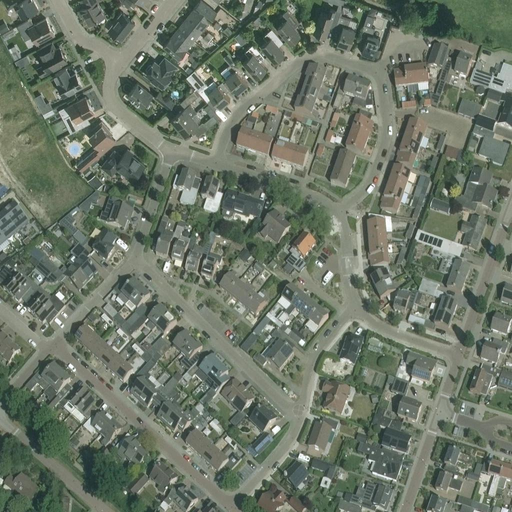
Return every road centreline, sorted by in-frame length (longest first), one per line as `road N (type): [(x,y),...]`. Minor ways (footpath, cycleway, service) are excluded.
road 1 (residential): [(233,509),(54,346)]
road 2 (residential): [(302,414),(284,406),(134,257)]
road 3 (residential): [(375,70),(315,53),(301,60),(232,120),(215,165)]
road 4 (residential): [(337,216),(370,186),(384,149),(375,70)]
road 5 (residential): [(459,360),(511,211)]
road 6 (tertiary): [(104,511),(0,419)]
road 7 (residential): [(337,216),(318,200),(215,165)]
road 8 (residential): [(302,414),(317,355),(358,309)]
